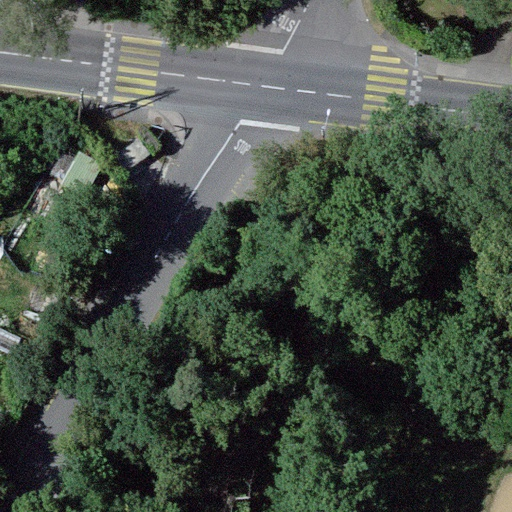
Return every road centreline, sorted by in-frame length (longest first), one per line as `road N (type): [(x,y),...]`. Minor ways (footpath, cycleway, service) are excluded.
road 1 (tertiary): [(29,511),(189,201),(265,87)]
road 2 (secondary): [(265,87),(511,118)]
road 3 (secondary): [(67,61),(265,87)]
